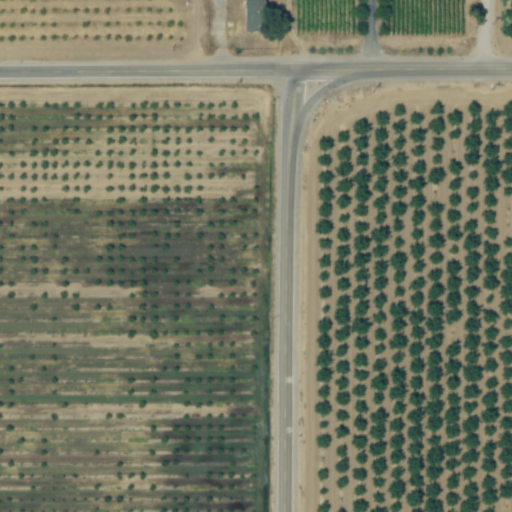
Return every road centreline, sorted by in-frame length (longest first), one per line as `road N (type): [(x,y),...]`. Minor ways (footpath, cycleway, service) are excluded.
road 1 (tertiary): [(281,511),(290,70)]
road 2 (residential): [(0,71),(290,70)]
road 3 (tertiary): [(290,70),(511,68)]
